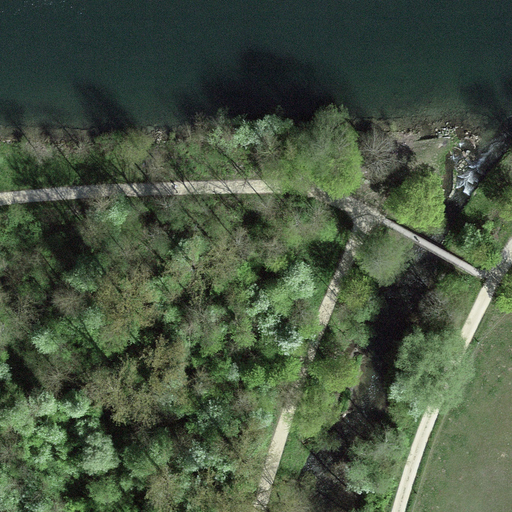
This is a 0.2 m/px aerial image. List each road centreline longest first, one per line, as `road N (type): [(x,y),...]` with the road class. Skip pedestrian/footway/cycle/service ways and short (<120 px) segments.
road 1 (track): [(370,210),(330,294),(256,511)]
road 2 (track): [(395,511),(439,373),(490,279)]
